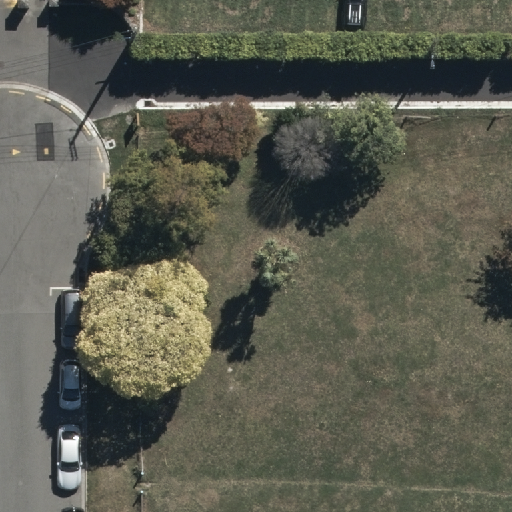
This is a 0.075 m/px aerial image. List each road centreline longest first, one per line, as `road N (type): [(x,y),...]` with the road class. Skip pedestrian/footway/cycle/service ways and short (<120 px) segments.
road 1 (residential): [(511,84),(0,83)]
road 2 (residential): [(14,511),(0,88)]
